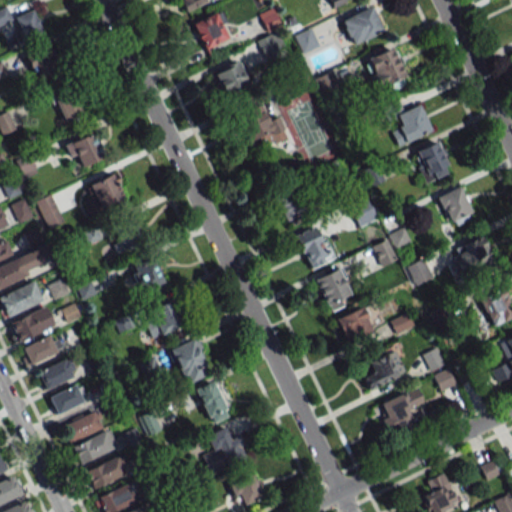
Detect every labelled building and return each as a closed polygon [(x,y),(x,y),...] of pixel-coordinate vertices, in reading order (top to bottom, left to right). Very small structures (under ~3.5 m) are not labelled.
[(178,0),(183,11),(203,3),(202,0),(178,0)] [(351,45),(381,29),(368,6),(339,21),(351,45)] [(0,24),(11,20),(5,7),(0,8),(0,24)] [(13,17),(24,42),(43,34),(31,9),(13,17)] [(192,22),(201,48),(226,39),(217,13),(192,22)] [(317,46),(309,28),(293,36),(302,53),(317,46)] [(365,58),(378,89),(389,84),(391,88),(405,82),(391,47),(365,58)] [(31,80),(53,74),(47,50),(24,56),(31,80)] [(225,99),(250,89),(238,61),(213,71),(225,99)] [(336,87),(327,71),(313,80),(323,96),(336,87)] [(62,121),(80,113),(68,84),(50,92),(62,121)] [(261,147),(284,136),(275,116),(266,121),(258,105),(235,116),(247,142),(257,137),(261,147)] [(407,139),(428,129),(417,105),(395,115),(407,139)] [(0,113),(0,134),(0,135),(15,129),(7,111),(0,113)] [(77,160),(79,165),(101,157),(92,133),(63,143),(70,162),(77,160)] [(449,171),(437,141),(413,150),(426,181),(449,171)] [(386,178),(380,164),(362,172),(369,186),(386,178)] [(86,185),(98,211),(125,198),(113,172),(86,185)] [(435,196),(449,227),(472,217),(457,186),(435,196)] [(302,212),(289,187),(272,196),(284,221),(302,212)] [(34,202),(43,219),(56,212),(47,195),(34,202)] [(120,254),(143,243),(131,215),(107,225),(120,254)] [(307,269),(329,259),(314,225),(292,235),(307,269)] [(0,259),(11,254),(2,235),(0,235),(0,259)] [(486,268),(485,241),(454,243),(455,270),(486,268)] [(378,264),(388,259),(381,242),(371,247),(378,264)] [(0,286),(36,269),(27,251),(0,264),(0,286)] [(166,286),(151,258),(130,269),(146,297),(166,286)] [(326,311),(345,304),(342,295),(348,293),(340,267),(314,276),(326,311)] [(0,308),(0,297),(29,283),(38,302),(5,318),(0,308)] [(488,325),(511,318),(502,288),(479,295),(488,325)] [(152,339),(181,324),(169,300),(140,315),(152,339)] [(369,329),(362,307),(334,317),(341,339),(369,329)] [(8,325),(41,309),(50,327),(17,343),(8,325)] [(389,320),(393,331),(410,326),(406,314),(389,320)] [(59,347),(50,332),(20,349),(29,365),(59,347)] [(489,368),(494,382),(511,374),(510,370),(511,369),(511,335),(497,341),(505,362),(489,368)] [(183,383),(209,372),(194,337),(168,348),(183,383)] [(428,370),(442,363),(434,347),(420,354),(428,370)] [(369,374),(362,375),(364,385),(401,377),(395,353),(366,360),(369,374)] [(35,373),(68,357),(77,376),(44,392),(35,373)] [(431,374),(438,391),(454,383),(447,367),(431,374)] [(195,385),(204,422),(225,417),(216,380),(195,385)] [(52,412),(83,402),(77,385),(47,395),(52,412)] [(421,402),(416,388),(377,403),(388,432),(412,423),(406,408),(421,402)] [(101,428),(94,411),(61,424),(69,442),(101,428)] [(146,434),(158,428),(150,411),(138,418),(146,434)] [(246,458),(236,433),(226,436),(223,427),(203,435),(209,450),(200,454),(207,473),(246,458)] [(77,464),(114,446),(106,429),(69,447),(77,464)] [(126,473),(118,455),(82,470),(90,488),(126,473)] [(227,484),(238,507),(264,495),(254,472),(227,484)] [(437,511),(456,504),(443,473),(424,480),(429,492),(421,495),(427,511),(437,511)] [(0,482),(9,478),(18,496),(0,505),(0,482)] [(101,511),(95,499),(128,483),(137,501),(114,511),(101,511)] [(495,511),(511,511),(511,505),(507,493),(491,500),(495,511)] [(0,511),(31,511),(26,499),(0,510),(0,511)]
